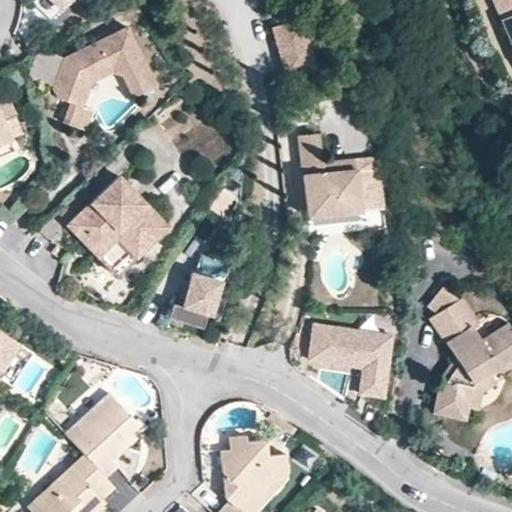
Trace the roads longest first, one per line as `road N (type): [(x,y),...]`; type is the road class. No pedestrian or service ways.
road 1 (unknown): [(230,370),(276,214),(272,140),(244,0)]
road 2 (residential): [(482,511),(423,490),(285,391),(179,355)]
road 3 (residential): [(179,355),(87,327),(0,277)]
road 4 (residential): [(179,355),(183,478),(148,511)]
